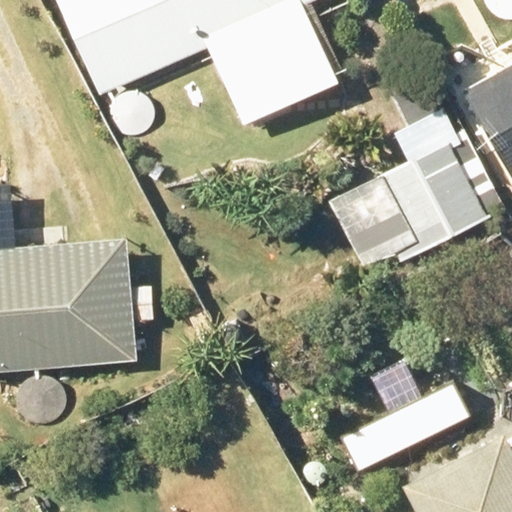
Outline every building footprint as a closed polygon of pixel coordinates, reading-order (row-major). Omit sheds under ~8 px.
[(54,0),(95,88),(208,37),(242,110),(322,74),(288,1),(290,0),(54,0)] [(511,0),(479,0),(495,29),(511,20),(511,0)] [(511,55),(460,85),(511,178),(511,55)] [(375,175),(413,244),(482,207),(444,137),(375,175)] [(120,230),(0,240),(0,365),(131,354),(127,317),(150,315),(147,280),(124,282),(120,230)] [(415,511),(511,511),(511,453),(497,423),(396,474),(415,511)]
